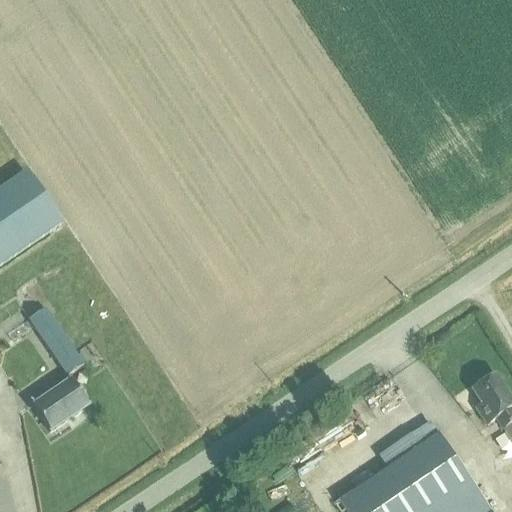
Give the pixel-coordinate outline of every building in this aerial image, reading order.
[(26,173),(0,190),(0,268),(62,226),(26,173)] [(45,311),(27,323),(66,379),(87,365),(80,355),(77,358),(45,311)] [(484,388),(474,395),(483,409),(477,413),(488,429),(496,424),(503,434),(504,433),(511,445),(511,400),(497,379),(496,380),(493,377),(482,385),(484,388)] [(69,381),(31,408),(50,435),(88,409),(69,381)] [(362,492),(340,506),(344,511),(491,511),(441,438),(362,492)]
